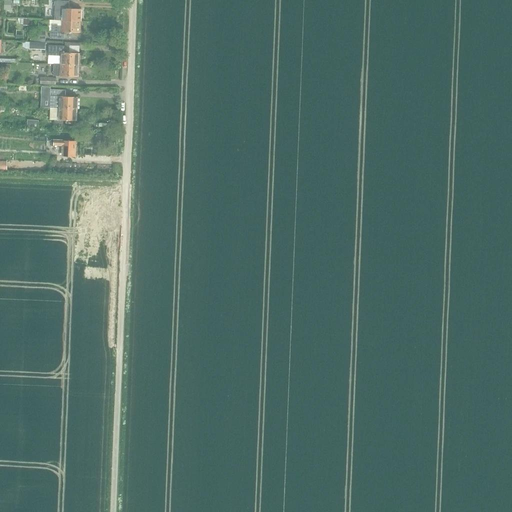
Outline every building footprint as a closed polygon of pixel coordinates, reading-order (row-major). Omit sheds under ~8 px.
[(62,13),(62,20),(81,21),(82,8),(58,7),(58,13),(62,13)] [(81,21),(62,20),(62,25),(55,25),(55,32),(50,31),(50,38),(64,39),(65,32),(81,33),(81,21)] [(49,45),(48,63),(54,63),(60,63),(60,64),(79,65),(80,53),(65,52),(66,45),(49,45)] [(54,63),(54,76),(55,76),(79,77),(79,65),(60,64),(60,63),(54,63)] [(50,107),(50,108),(78,109),(78,97),(65,96),(66,90),(51,89),(50,101),(50,107)] [(50,108),(49,119),(54,119),(54,127),(63,127),(63,120),(77,120),(78,109),(50,108)] [(27,121),(26,129),(38,129),(38,121),(27,121)] [(76,157),(77,140),(53,139),(49,139),(49,145),(62,146),(62,156),(76,157)]
